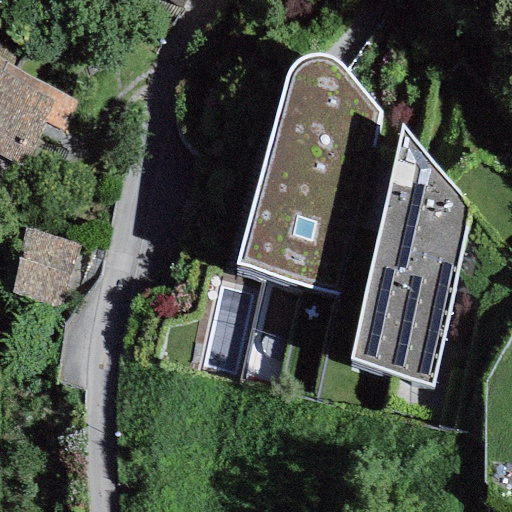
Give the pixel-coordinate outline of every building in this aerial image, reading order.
[(136,0),(179,23),(193,0),(136,0)] [(60,105),(0,80),(0,193),(18,202),(53,122),(60,105)] [(281,120),(235,296),(337,303),(378,131),(339,93),(333,91),(323,89),(310,91),(297,96),(290,102),(285,110),(281,120)] [(471,210),(401,147),(351,371),(432,389),(471,210)] [(77,256),(17,248),(12,316),(64,321),(77,256)]
